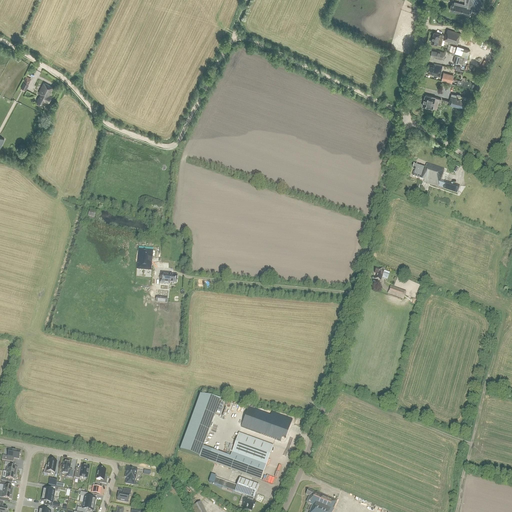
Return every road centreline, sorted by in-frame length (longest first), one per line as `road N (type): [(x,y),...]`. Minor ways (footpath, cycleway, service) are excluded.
road 1 (tertiary): [(281,511),(337,355),(405,115)]
road 2 (track): [(233,33),(171,145),(107,119),(67,80),(0,39)]
road 3 (track): [(405,115),(233,33)]
road 4 (residential): [(101,511),(116,463),(29,447)]
road 5 (unclassified): [(511,186),(405,115)]
